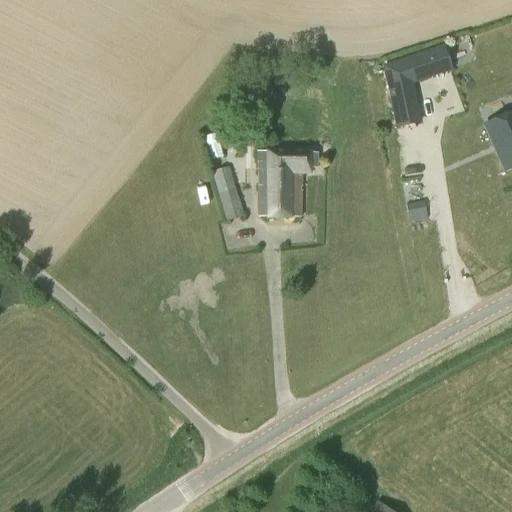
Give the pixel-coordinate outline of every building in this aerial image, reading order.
[(414,84),(452,71),(444,44),(382,67),(395,129),(422,123),(414,84)] [(511,113),(495,120),(511,167),(511,113)] [(315,168),(315,156),(257,153),(257,217),(299,217),(301,174),(309,175),(309,168),(315,168)] [(223,223),(242,217),(228,168),(210,174),(223,223)] [(419,170),(323,168),(322,200),(418,201),(419,170)] [(390,511),(376,502),(368,511),(390,511)]
